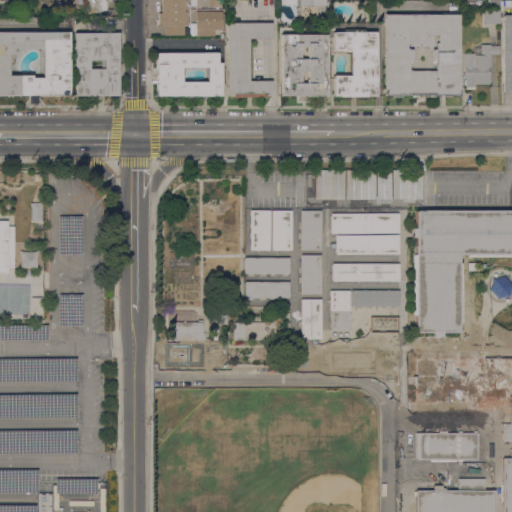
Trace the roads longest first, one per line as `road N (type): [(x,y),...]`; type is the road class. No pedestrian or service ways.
road 1 (residential): [(134,346),(134,0)]
road 2 (secondary): [(334,134),(134,133)]
road 3 (secondary): [(511,131),(334,134)]
road 4 (residential): [(133,511),(134,346)]
road 5 (tertiary): [(16,134),(91,161),(133,220)]
road 6 (tertiary): [(133,220),(162,170),(238,133)]
road 7 (secondary): [(134,133),(0,134)]
